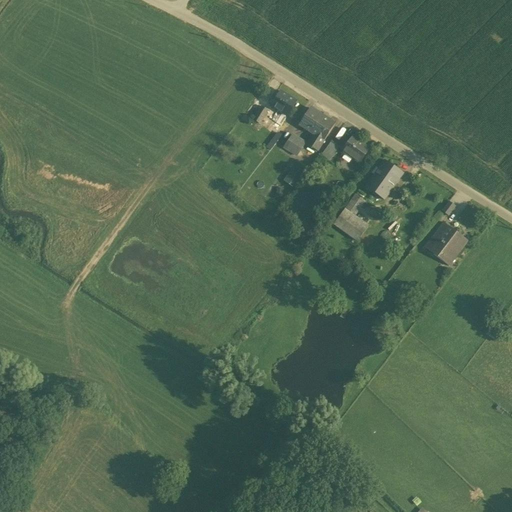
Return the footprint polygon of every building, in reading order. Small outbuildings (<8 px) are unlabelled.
[(281,91),(272,106),(288,116),(297,101),(281,91)] [(256,116),(263,120),(269,111),(262,106),(256,116)] [(311,108),(301,125),(312,132),(314,134),(307,144),(318,152),(336,124),(311,108)] [(270,148),(274,150),(283,135),(279,132),(270,148)] [(286,146),(297,153),(304,142),(293,135),(286,146)] [(362,142),(354,136),(343,151),(360,163),(370,149),(361,143),(362,142)] [(331,142),(322,155),(329,161),(339,147),(331,142)] [(300,161),(286,180),(298,189),(312,169),(300,161)] [(386,161),(367,187),(384,200),(404,173),(386,161)] [(365,203),(355,196),(329,233),(352,249),(369,226),(355,216),(365,203)] [(449,201),(442,211),(449,216),(456,206),(449,201)] [(444,222),(425,247),(450,267),(469,241),(444,222)]
